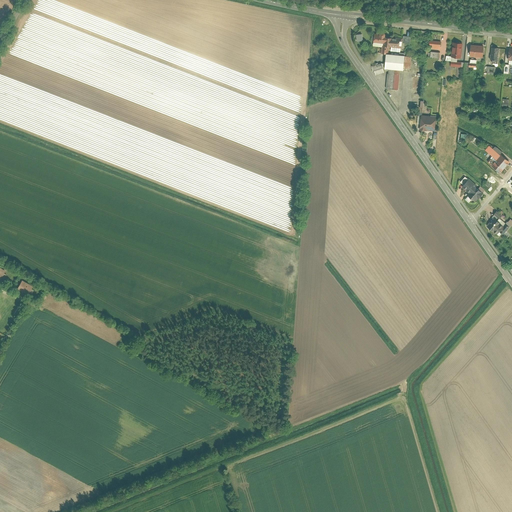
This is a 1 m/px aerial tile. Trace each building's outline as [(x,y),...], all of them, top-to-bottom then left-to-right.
[(382,35),(376,35),(375,44),(383,45),(382,52),(389,53),(390,46),(393,46),(394,37),(387,36),(388,33),(382,32),(382,35)] [(394,37),(393,46),(403,47),(404,38),(394,37)] [(444,41),(432,40),(431,48),(443,49),(444,41)] [(465,42),(455,41),(453,56),(463,57),(465,42)] [(487,46),(473,44),(472,55),(486,56),(487,46)] [(500,47),(494,46),(493,54),(492,54),(492,58),(499,59),(500,47)] [(407,55),(388,53),(387,67),(390,68),(401,69),(405,69),(407,55)] [(383,62),(373,65),(375,71),(385,67),(383,62)] [(497,66),(489,65),(489,73),(496,74),(497,66)] [(401,69),(390,68),(389,88),(399,89),(401,69)] [(440,117),(425,115),(423,129),(438,130),(440,117)] [(491,144),(487,149),(499,160),(503,155),(491,144)] [(490,161),(503,171),(511,161),(504,154),(503,155),(499,160),(498,162),(493,158),(490,161)] [(470,179),(467,176),(462,181),(464,183),(462,185),(471,193),(470,195),(477,201),(480,197),(481,198),(486,192),(471,178),(470,179)] [(499,210),(496,214),(501,218),(504,215),(499,210)] [(496,217),(488,225),(499,234),(502,231),(506,225),(496,217)] [(505,233),(511,225),(509,222),(506,225),(502,231),(505,233)] [(29,294),(34,286),(22,280),(17,288),(22,291),(23,290),(29,294)]
